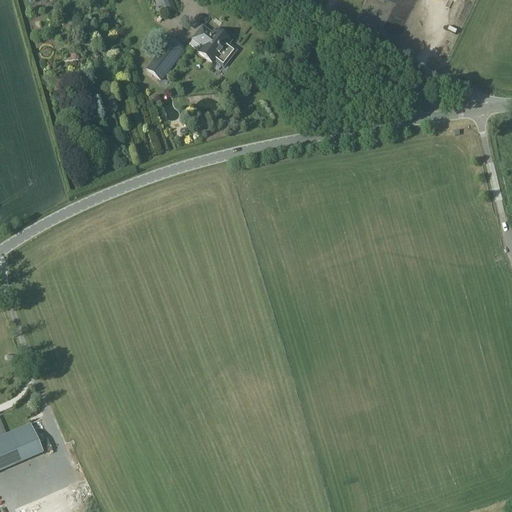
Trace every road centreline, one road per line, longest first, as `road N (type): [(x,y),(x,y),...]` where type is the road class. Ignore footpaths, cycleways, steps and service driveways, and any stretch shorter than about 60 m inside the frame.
road 1 (unclassified): [(0,247),(76,205),(168,170),(253,145),(406,118)]
road 2 (unclassified): [(423,69),(273,0)]
road 3 (unclassified): [(511,259),(477,109)]
